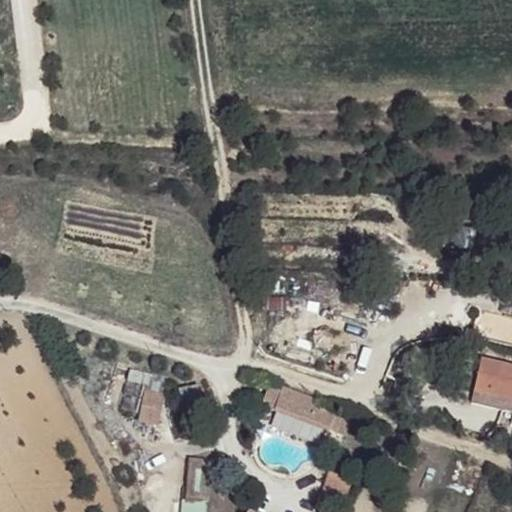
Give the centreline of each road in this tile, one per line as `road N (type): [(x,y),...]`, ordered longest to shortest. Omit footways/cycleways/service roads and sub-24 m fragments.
road 1 (residential): [(366,400),(251,362),(209,361),(0,304)]
road 2 (unknown): [(27,0),(39,115),(31,132),(0,140)]
road 3 (track): [(511,462),(424,433),(366,400)]
